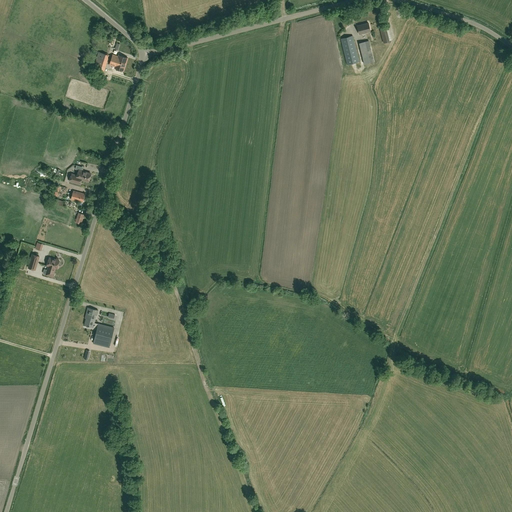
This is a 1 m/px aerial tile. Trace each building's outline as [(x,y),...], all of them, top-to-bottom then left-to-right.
[(359,34),(370,31),(368,23),(363,24),(364,25),(357,26),(359,34)] [(383,43),(389,41),(386,27),(380,29),(383,43)] [(352,35),(341,38),(347,64),(359,61),(352,35)] [(364,64),(373,62),(368,41),(359,43),(364,64)] [(98,52),(96,60),(97,61),(95,67),(98,68),(96,75),(102,77),(109,55),(98,52)] [(113,55),(110,65),(115,66),(115,68),(124,71),(128,58),(120,55),(120,57),(118,56),(113,55)] [(79,170),(78,173),(77,175),(72,174),(70,181),(80,184),(82,179),(89,181),(91,173),(79,170)] [(64,198),(67,188),(57,185),(54,195),(64,198)] [(71,199),(82,202),(85,194),(73,190),(71,199)] [(81,224),(84,214),(79,213),(76,222),(81,224)] [(35,269),(39,256),(33,254),(28,267),(35,269)] [(53,276),(55,268),(57,268),(58,265),(59,265),(60,262),(59,261),(59,260),(49,257),(47,265),(49,266),(47,270),(44,269),(43,273),(46,274),(53,276)] [(87,317),(85,325),(92,327),(92,329),(97,330),(93,343),(109,347),(114,327),(98,324),(94,323),(95,319),(96,315),(97,315),(98,310),(88,308),(86,316),(87,317)]
